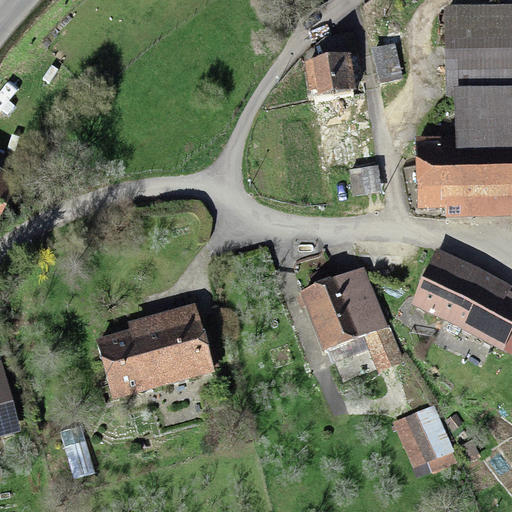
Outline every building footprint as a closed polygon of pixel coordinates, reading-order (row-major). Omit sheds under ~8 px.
[(511,4),(443,5),(444,98),(454,98),(454,135),(415,136),(416,210),(445,209),(445,218),(511,216),(511,4)] [(388,49),(370,53),(387,127),(405,123),(388,49)] [(358,53),(304,62),(310,97),(364,88),(358,53)] [(18,96),(0,119),(0,121),(30,144),(48,119),(18,96)] [(0,161),(0,218),(18,190),(3,180),(11,169),(0,161)] [(377,165),(348,170),(353,196),(382,191),(377,165)] [(511,286),(437,248),(407,305),(511,358),(511,293),(509,292),(511,286)] [(361,278),(306,301),(341,384),(396,361),(361,278)] [(139,336),(100,348),(118,406),(215,377),(195,312),(137,330),(139,336)] [(0,435),(20,430),(1,359),(0,359),(0,435)] [(439,406),(390,421),(408,479),(457,463),(439,406)]
